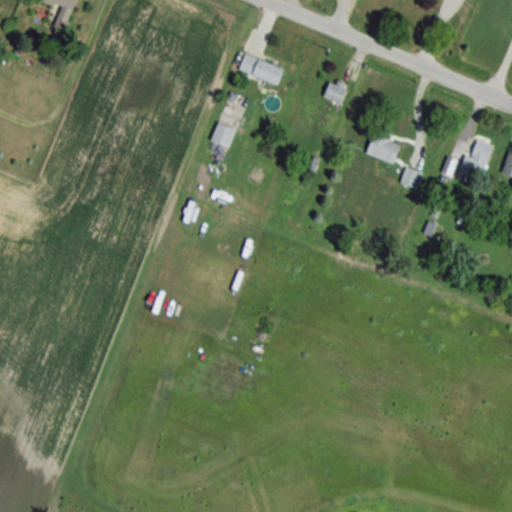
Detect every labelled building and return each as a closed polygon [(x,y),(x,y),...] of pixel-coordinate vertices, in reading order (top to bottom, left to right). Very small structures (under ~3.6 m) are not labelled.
[(33,0),(57,9),(51,28),(62,32),(73,0),(33,0)] [(283,70),(244,53),(236,69),(276,87),(283,70)] [(321,97),(339,104),(347,86),(328,79),(321,97)] [(226,148),(233,131),(216,123),(209,141),(226,148)] [(365,155),(393,163),(399,143),(370,135),(365,155)] [(478,186),(492,145),(471,139),(458,180),(478,186)] [(511,178),(511,154),(507,153),(499,173),(511,178)] [(418,188),(420,172),(408,170),(406,186),(418,188)]
